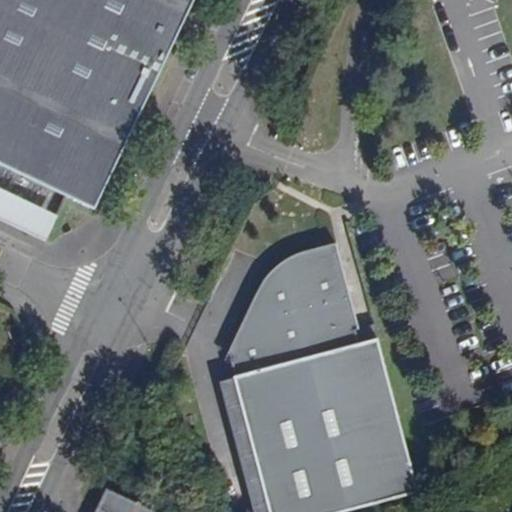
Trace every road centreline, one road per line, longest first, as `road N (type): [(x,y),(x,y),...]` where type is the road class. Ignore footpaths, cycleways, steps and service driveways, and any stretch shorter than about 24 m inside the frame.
road 1 (residential): [(136,300),(288,0)]
road 2 (unclassified): [(236,0),(101,289)]
road 3 (unknown): [(387,195),(457,376),(477,384),(511,370)]
road 4 (unclassified): [(74,339),(0,497)]
road 5 (residential): [(36,511),(107,359)]
